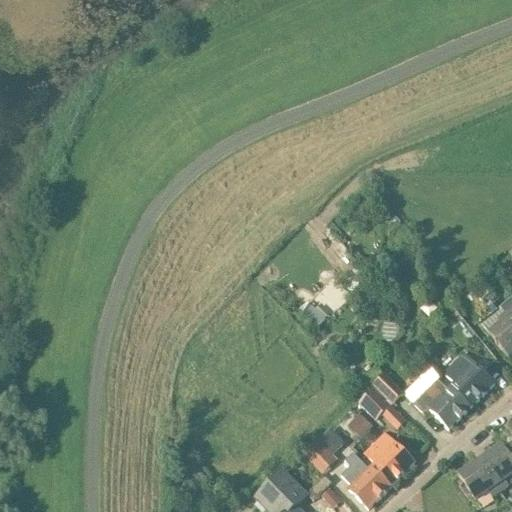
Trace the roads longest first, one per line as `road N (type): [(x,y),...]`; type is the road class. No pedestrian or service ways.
road 1 (unclassified): [(91,511),(94,400),(118,282),(153,212),(238,138),(511,23)]
road 2 (residential): [(388,511),(511,401)]
